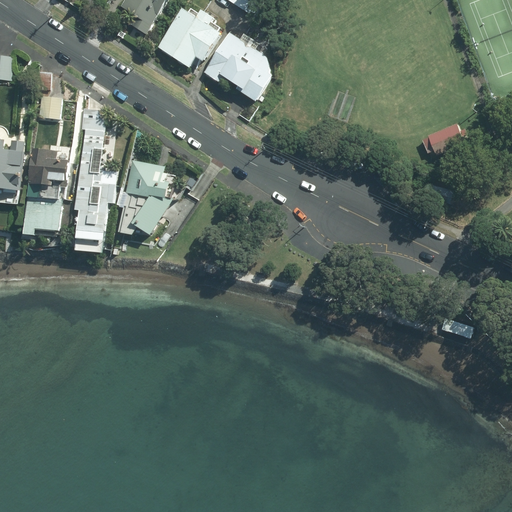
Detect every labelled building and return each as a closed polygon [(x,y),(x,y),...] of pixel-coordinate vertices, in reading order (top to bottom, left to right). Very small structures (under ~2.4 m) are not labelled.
[(133,23),(150,35),(173,0),(130,0),(125,8),(137,16),(133,23)] [(231,0),(258,17),(269,0),(231,0)] [(189,11),(163,48),(194,69),(201,58),(208,63),(226,36),(214,28),(219,21),(207,13),(202,20),(189,11)] [(235,35),(210,73),(211,74),(210,76),(220,83),(221,81),(228,86),(232,79),(245,87),(243,90),(261,102),(277,78),(273,76),(273,66),(271,60),(266,55),(259,51),(263,45),(248,36),(244,41),(235,35)] [(16,59),(0,56),(0,79),(14,81),(16,59)] [(55,74),(44,73),(42,89),(54,90),(55,74)] [(65,100),(44,98),(42,118),(63,120),(65,100)] [(108,111),(87,109),(85,129),(88,129),(80,211),(85,212),(83,236),(110,239),(113,204),(119,205),(121,187),(105,186),(106,176),(104,175),(106,151),(105,151),(108,111)] [(461,125),(432,137),(433,139),(427,141),(433,154),(439,152),(440,156),(469,145),(461,125)] [(0,136),(0,190),(25,193),(29,143),(15,142),(14,153),(5,152),(6,141),(3,141),(0,136)] [(61,154),(37,152),(29,237),(41,238),(41,231),(65,233),(68,202),(65,201),(66,189),(72,189),(74,163),(61,162),(61,154)] [(156,237),(178,202),(173,199),(176,185),(170,184),(171,176),(166,175),(168,168),(136,162),(123,234),(137,236),(141,227),(156,237)] [(453,204),(454,192),(440,191),(434,191),(434,203),(440,203),(453,204)] [(477,329),(449,320),(446,331),(474,339),(477,329)]
